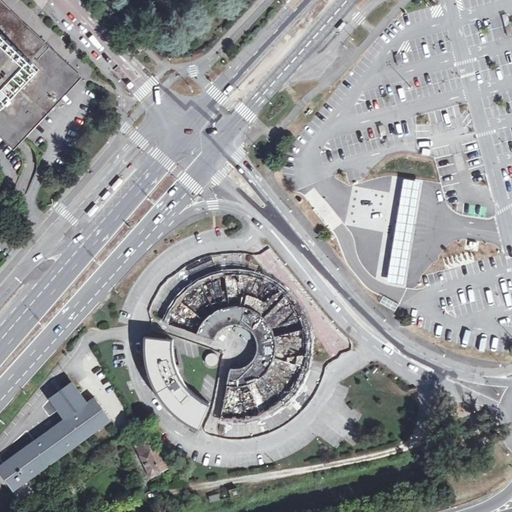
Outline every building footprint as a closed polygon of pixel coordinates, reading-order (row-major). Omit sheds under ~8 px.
[(0,0),(0,137),(14,151),(83,78),(0,0)] [(346,19),(340,27),(343,30),(349,22),(346,19)] [(399,215),(387,282),(405,285),(416,222),(426,165),(408,162),(399,215)] [(118,178),(109,189),(112,191),(121,181),(118,178)] [(106,192),(99,199),(102,202),(109,195),(106,192)] [(95,204),(85,215),(89,217),(98,207),(95,204)] [(192,279),(230,264),(225,253),(188,269),(192,279)] [(173,308),(166,323),(215,339),(224,329),(236,325),(236,334),(247,340),(255,338),(258,350),(251,361),(242,368),(232,367),(220,418),(232,420),(246,418),(261,414),(275,406),(285,397),(295,384),(302,371),(305,343),(304,332),(300,320),(288,297),(261,280),(244,276),(224,277),(208,279),(197,287),(183,297),(173,308)] [(383,297),(380,304),(394,310),(397,303),(383,297)] [(173,415),(199,431),(210,405),(189,392),(178,378),(172,362),(172,340),(145,337),(146,368),(155,394),(173,415)] [(215,366),(219,357),(209,352),(205,361),(215,366)] [(58,408),(79,394),(71,384),(51,399),(58,408)] [(79,394),(58,408),(65,419),(46,433),(0,466),(0,472),(13,491),(110,421),(94,398),(86,403),(79,394)] [(138,450),(153,443),(147,433),(133,440),(138,450)] [(118,462),(123,459),(119,452),(125,448),(121,442),(110,449),(118,462)] [(168,468),(153,443),(138,450),(150,476),(168,468)]
